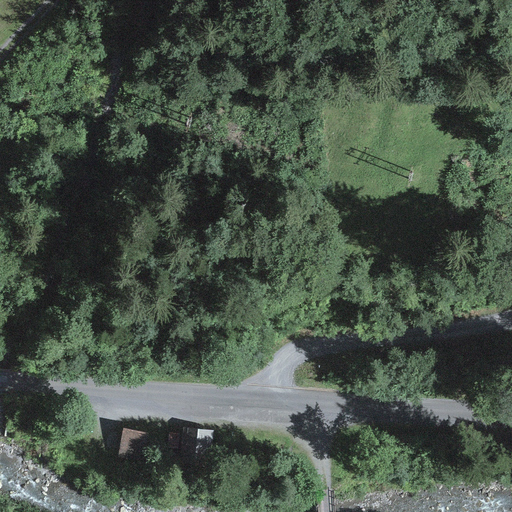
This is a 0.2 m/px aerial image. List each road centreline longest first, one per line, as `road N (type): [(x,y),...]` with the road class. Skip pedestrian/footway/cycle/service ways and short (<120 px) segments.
road 1 (unclassified): [(511,414),(0,379)]
road 2 (track): [(511,315),(289,353),(276,369),(273,401)]
